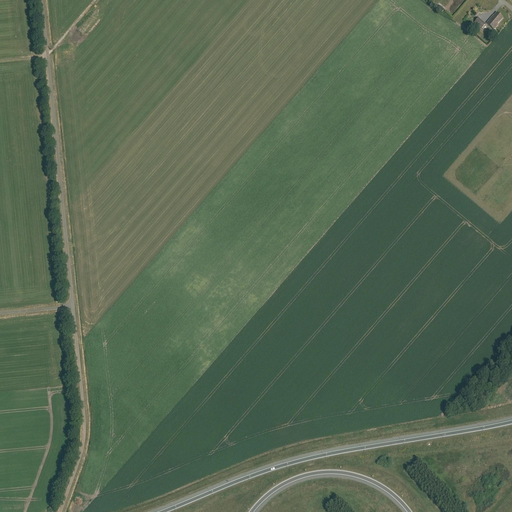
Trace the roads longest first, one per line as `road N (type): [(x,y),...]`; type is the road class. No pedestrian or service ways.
road 1 (motorway): [(511,422),(308,458),(162,511)]
road 2 (unclassified): [(72,306),(42,0)]
road 3 (unclassified): [(60,511),(84,432),(72,306)]
road 4 (motorway): [(251,511),(282,484),(334,472),(369,480),(409,511)]
